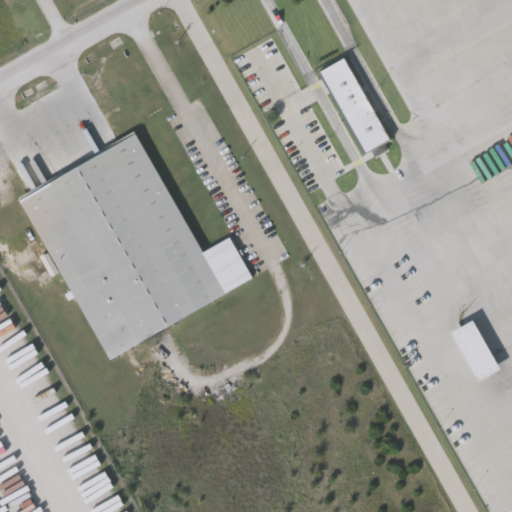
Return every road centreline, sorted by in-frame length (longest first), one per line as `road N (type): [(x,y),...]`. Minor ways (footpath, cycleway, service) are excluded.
road 1 (residential): [(177,0),(466,511)]
road 2 (tertiary): [(0,87),(156,0)]
